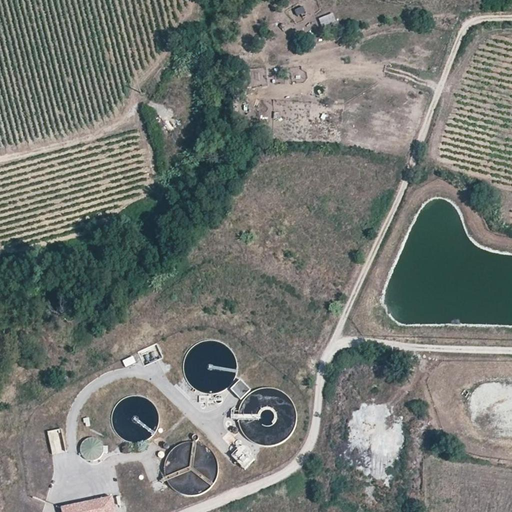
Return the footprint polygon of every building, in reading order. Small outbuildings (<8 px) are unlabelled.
[(132,357),(123,361),(126,368),(135,363),(132,357)] [(241,397),(245,393),(237,385),(233,389),(241,397)] [(56,453),(63,451),(59,429),(48,431),(49,440),(54,440),(56,453)] [(248,469),(256,455),(237,445),(230,458),(248,469)] [(114,511),(112,500),(61,510),(61,511),(114,511)]
